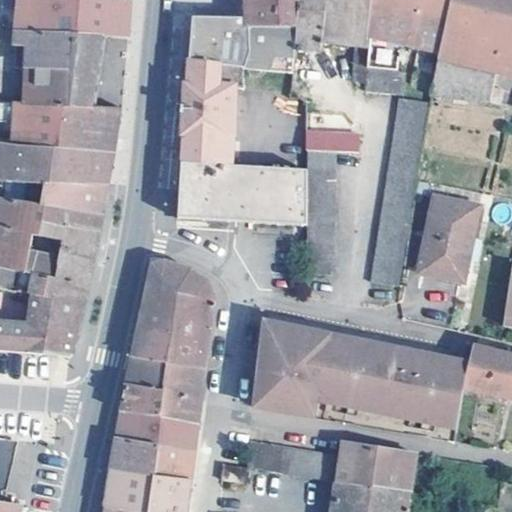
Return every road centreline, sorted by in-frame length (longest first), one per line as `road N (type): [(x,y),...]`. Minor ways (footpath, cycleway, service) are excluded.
road 1 (residential): [(219,413),(511,458)]
road 2 (residential): [(131,240),(194,257),(235,292),(237,331),(219,413)]
road 3 (secondary): [(131,240),(159,0)]
road 4 (secondary): [(97,404),(131,240)]
